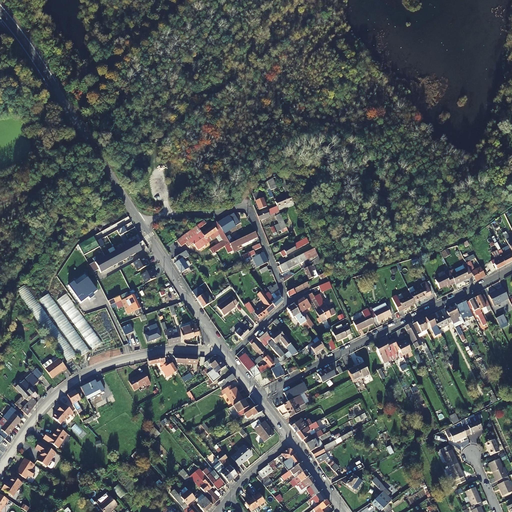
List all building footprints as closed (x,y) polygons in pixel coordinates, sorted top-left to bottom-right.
[(288,179),(302,175),(301,170),(283,175),(289,191),(290,194),(295,192),(292,184),(290,185),(288,179)] [(276,206),(277,207),(287,203),(285,197),(288,196),(286,192),(289,191),(283,175),(282,174),(273,178),(275,180),(280,179),(286,195),(280,198),(279,196),(273,198),(276,206)] [(267,182),(270,191),(277,188),(272,178),(267,182)] [(267,182),(264,184),(266,190),(267,190),(270,199),(273,197),(270,191),(267,182)] [(260,191),(253,194),(259,210),(266,207),(260,191)] [(288,196),(285,197),(287,203),(293,201),(290,194),(289,191),(286,192),(288,196)] [(277,232),(280,231),(286,228),(279,211),(278,211),(277,211),(276,207),(257,215),(259,221),(269,216),(276,213),(277,215),(275,216),(278,224),(274,225),(277,232)] [(217,224),(224,234),(228,231),(224,226),(235,220),(232,215),(217,224)] [(200,230),(199,229),(206,224),(204,221),(177,241),(180,245),(200,230)] [(209,250),(212,254),(215,252),(224,247),(229,244),(226,238),(224,234),(217,224),(216,222),(212,225),(213,226),(209,229),(216,237),(219,235),(223,242),(209,250)] [(180,245),(181,247),(185,244),(188,247),(193,244),(197,249),(204,244),(205,245),(216,237),(209,229),(202,234),(200,230),(180,245)] [(508,233),(507,231),(502,233),(511,250),(511,252),(511,239),(510,240),(507,234),(508,233)] [(255,232),(233,242),(232,243),(230,244),(233,252),(237,250),(236,248),(257,237),(255,232)] [(283,258),(309,243),(306,238),(280,252),(283,258)] [(135,241),(125,246),(131,257),(141,251),(135,241)] [(131,257),(125,246),(115,252),(121,262),(131,257)] [(444,257),(450,254),(447,248),(441,251),(444,257)] [(305,266),(306,266),(319,257),(314,249),(286,263),(280,265),(279,266),(282,272),(309,259),(309,260),(304,263),(305,266)] [(497,270),(504,266),(500,256),(498,251),(493,254),(495,259),(493,260),(489,251),(487,249),(485,250),(493,265),(494,265),(497,270)] [(511,252),(511,250),(500,256),(504,266),(511,261),(511,256),(511,255),(511,254),(511,252)] [(185,259),(189,256),(186,251),(174,258),(177,262),(175,263),(181,273),(188,269),(182,259),(184,257),(185,259)] [(250,257),(255,255),(254,251),(253,251),(243,256),(244,260),(250,257)] [(121,262),(115,252),(105,258),(110,268),(121,262)] [(252,258),(257,268),(268,263),(263,253),(252,258)] [(110,268),(105,258),(102,259),(99,255),(92,259),(94,262),(88,265),(93,273),(98,270),(100,273),(110,268)] [(476,258),(474,255),(464,260),(468,267),(472,276),(473,276),(476,281),(486,276),(480,267),(475,270),(470,261),(476,258)] [(312,272),(315,271),(313,266),(321,262),(319,257),(306,266),(304,268),(309,280),(314,277),(312,272)] [(146,262),(143,258),(133,263),(137,272),(149,265),(147,262),(146,262)] [(455,283),(455,284),(472,276),(468,267),(451,275),(455,283)] [(145,284),(155,279),(153,274),(154,273),(152,270),(141,275),(145,284)] [(447,285),(449,284),(450,286),(455,283),(451,275),(449,271),(444,273),(445,275),(435,280),(440,289),(447,285)] [(293,276),(291,274),(283,278),(284,282),(293,276)] [(73,283),(67,287),(80,304),(88,299),(89,301),(94,297),(92,295),(96,292),(87,279),(76,287),(73,283)] [(309,287),(307,282),(287,293),(289,297),(309,287)] [(420,284),(422,288),(410,294),(411,295),(414,303),(431,294),(425,282),(420,284)] [(268,288),(272,295),(279,291),(276,284),(273,286),(274,287),(272,288),(271,286),(268,288)] [(33,296),(24,285),(16,291),(25,303),(33,296)] [(204,294),(199,287),(192,292),(203,309),(208,305),(212,302),(206,293),(204,294)] [(320,290),(319,287),(310,290),(312,294),(312,295),(316,300),(316,301),(326,320),(331,317),(320,296),(322,295),(321,293),(320,290)] [(508,298),(503,288),(488,295),(493,306),(508,298)] [(133,290),(119,297),(120,300),(127,296),(128,298),(124,299),(125,301),(123,301),(123,300),(121,301),(124,309),(133,305),(131,302),(136,300),(134,295),(136,294),(133,290)] [(47,311),(54,306),(56,310),(59,309),(49,293),(40,299),(47,311)] [(57,299),(66,312),(75,305),(66,293),(57,299)] [(414,303),(411,295),(399,300),(397,295),(392,297),(399,311),(415,304),(414,303)] [(474,299),(482,315),(488,312),(486,308),(487,307),(481,296),(481,297),(480,295),(474,299)] [(230,298),(218,306),(224,315),(236,307),(235,306),(238,304),(233,296),(230,298)] [(118,303),(121,310),(122,312),(129,309),(131,314),(134,312),(136,317),(143,314),(136,300),(131,302),(133,305),(124,309),(121,301),(120,300),(119,297),(107,302),(110,306),(118,303)] [(310,328),(313,326),(313,325),(303,311),(311,307),(305,298),(294,304),(300,313),(302,318),(303,318),(306,321),(310,328)] [(462,317),(462,319),(472,314),(469,310),(466,303),(464,299),(454,304),(462,317)] [(482,315),(474,299),(466,303),(469,310),(472,308),(476,316),(477,316),(483,326),(487,324),(482,315)] [(316,312),(322,322),(326,320),(316,301),(314,302),(314,303),(313,303),(318,311),(316,312)] [(244,304),(250,314),(254,311),(248,302),(244,304)] [(110,306),(113,314),(121,310),(118,303),(110,306)] [(301,325),(306,321),(303,318),(302,318),(300,313),(294,304),(286,309),(287,309),(293,318),(295,317),(300,325),(301,325)] [(250,314),(256,322),(267,314),(266,313),(269,310),(265,305),(254,313),(253,312),(250,314)] [(369,313),(374,323),(377,321),(378,322),(391,316),(387,307),(374,313),(373,311),(369,313)] [(457,318),(459,317),(455,307),(446,312),(448,315),(452,322),(453,324),(459,321),(457,318)] [(369,313),(367,310),(362,312),(364,317),(353,322),(357,331),(374,323),(369,313)] [(141,321),(146,320),(145,315),(132,320),(135,327),(142,325),(141,321)] [(431,315),(422,320),(427,330),(430,328),(435,337),(437,336),(440,343),(441,343),(445,351),(448,350),(444,342),(438,331),(434,321),(431,315)] [(449,325),(448,324),(452,322),(448,315),(445,317),(444,316),(434,321),(438,331),(449,325)] [(496,318),(499,325),(506,322),(503,315),(496,318)] [(462,317),(459,317),(457,318),(459,321),(453,324),(454,327),(464,322),(462,319),(462,317)] [(273,323),(277,328),(281,325),(277,319),(276,319),(273,323)] [(422,320),(416,323),(421,333),(426,330),(427,330),(422,320)] [(199,336),(198,331),(196,325),(195,325),(193,321),(189,322),(190,326),(191,326),(194,337),(199,336)] [(310,328),(306,321),(301,325),(306,331),(310,328)] [(411,325),(416,335),(417,335),(421,333),(416,323),(411,325)] [(408,331),(419,352),(424,350),(420,344),(416,335),(411,325),(411,324),(404,327),(407,332),(408,331)] [(148,328),(149,332),(144,334),(147,343),(161,337),(156,325),(148,328)] [(180,330),(183,341),(194,337),(191,326),(190,326),(180,330)] [(239,328),(235,332),(242,340),(249,333),(244,327),(240,330),(239,328)] [(343,328),(333,333),(337,342),(347,337),(347,336),(351,334),(348,327),(343,329),(343,328)] [(101,342),(92,330),(83,337),(92,349),(101,342)] [(180,343),(177,333),(174,334),(173,331),(172,330),(163,332),(164,336),(165,337),(166,336),(168,344),(170,344),(170,345),(180,343)] [(260,342),(265,347),(273,340),(271,338),(264,330),(256,338),(259,341),(260,342)] [(280,341),(289,352),(284,355),(288,359),(291,357),(298,353),(290,343),(282,334),(280,331),(275,335),(280,341)] [(407,332),(418,353),(419,352),(408,331),(407,332)] [(68,339),(80,357),(89,351),(78,333),(68,339)] [(273,340),(275,344),(280,341),(275,335),(271,338),(273,340)] [(336,349),(331,339),(328,340),(333,350),(336,349)] [(396,345),(394,339),(381,346),(389,362),(396,358),(397,361),(399,360),(396,352),(399,350),(396,345)] [(273,340),(265,347),(267,349),(270,347),(280,357),(284,354),(275,344),(273,340)] [(309,345),(302,350),(305,354),(309,351),(312,356),(315,353),(315,354),(324,348),(319,341),(315,345),(310,347),(309,345)] [(265,357),(267,356),(255,342),(252,345),(260,355),(262,354),(263,355),(265,357)] [(401,345),(400,343),(396,345),(399,350),(402,357),(411,352),(406,342),(401,345)] [(423,345),(422,343),(420,344),(424,350),(429,361),(432,359),(425,344),(423,345)] [(71,345),(61,348),(65,360),(75,357),(71,345)] [(376,348),(384,364),(389,362),(381,346),(376,348)] [(238,359),(246,352),(243,349),(236,356),(238,359)] [(14,365),(20,361),(12,352),(7,357),(14,365)] [(248,372),(254,366),(252,364),(249,359),(245,354),(238,359),(248,372)] [(198,358),(177,356),(177,360),(182,360),(182,361),(186,361),(186,364),(197,365),(198,358)] [(274,364),(267,356),(263,359),(268,365),(259,369),(260,371),(259,372),(258,371),(254,373),(256,376),(271,368),(270,367),(274,364)] [(43,368),(50,377),(61,369),(65,367),(58,357),(52,362),(49,359),(48,358),(40,364),(43,368)] [(161,368),(168,378),(178,372),(172,363),(168,366),(167,364),(166,364),(165,363),(163,357),(147,360),(149,366),(160,364),(162,367),(161,368)] [(204,358),(200,358),(199,366),(203,366),(206,369),(203,371),(206,375),(223,363),(221,361),(219,359),(212,359),(204,364),(204,358)] [(8,362),(4,366),(9,372),(13,368),(8,362)] [(374,365),(381,380),(385,378),(381,369),(380,370),(379,368),(383,366),(381,362),(374,365)] [(206,375),(210,379),(213,383),(219,378),(216,374),(225,367),(223,363),(206,375)] [(361,378),(361,379),(369,375),(364,363),(356,367),(361,378)] [(271,369),(276,379),(284,375),(282,370),(280,365),(271,369)] [(322,383),(336,376),(331,367),(328,369),(323,372),(318,374),(322,383)] [(352,379),(353,382),(361,378),(356,367),(348,371),(352,379)] [(230,382),(236,379),(227,368),(224,370),(226,374),(223,377),(225,380),(218,385),(220,388),(230,382)] [(133,379),(128,382),(135,391),(146,384),(147,386),(151,384),(144,373),(134,379),(133,379)] [(184,382),(192,377),(190,373),(181,377),(184,382)] [(36,380),(31,374),(19,384),(26,392),(33,400),(38,396),(29,386),(36,380)] [(81,388),(85,397),(100,390),(101,392),(104,390),(99,380),(96,382),(95,381),(81,388)] [(13,386),(22,396),(26,392),(19,384),(17,381),(13,386)] [(288,401),(308,391),(303,382),(284,393),(288,401)] [(233,406),(243,401),(235,388),(234,389),(232,386),(221,392),(224,396),(226,395),(233,406)] [(67,396),(78,414),(81,412),(82,412),(77,403),(84,399),(78,390),(76,391),(75,391),(67,396)] [(29,413),(37,403),(35,401),(33,400),(26,392),(22,396),(28,402),(21,410),(27,416),(30,414),(29,413)] [(288,413),(304,405),(299,396),(283,404),(288,413)] [(15,404),(20,409),(22,407),(20,404),(23,401),(21,398),(15,404)] [(249,407),(244,400),(243,401),(233,406),(239,417),(244,415),(249,411),(247,408),(249,407)] [(304,405),(288,413),(290,418),(300,413),(307,409),(305,404),(304,405)] [(73,413),(64,405),(62,408),(61,407),(57,412),(58,412),(52,418),(60,426),(69,416),(71,417),(73,415),(73,413)] [(246,422),(239,426),(242,430),(251,425),(259,420),(265,417),(257,407),(249,411),(244,415),(249,422),(247,424),(246,422)] [(302,416),(312,411),(310,408),(307,409),(300,413),(302,416)] [(5,416),(0,411),(0,415),(1,417),(3,418),(14,428),(23,417),(16,411),(10,418),(6,414),(5,416)] [(455,413),(449,416),(453,424),(459,421),(455,413)] [(0,435),(4,440),(14,428),(3,418),(0,421),(0,435)] [(306,426),(307,427),(315,423),(313,419),(304,423),(301,419),(296,423),(293,419),(288,423),(296,434),(306,426)] [(264,424),(263,424),(259,420),(251,425),(265,443),(274,435),(271,430),(269,431),(264,424)] [(463,427),(467,436),(471,433),(472,434),(482,430),(478,421),(467,425),(468,426),(467,426),(464,420),(460,422),(463,427)] [(318,427),(317,425),(316,422),(315,423),(307,427),(306,426),(296,434),(302,442),(303,441),(306,444),(323,435),(321,431),(315,434),(315,432),(314,431),(313,430),(318,427)] [(201,426),(209,436),(212,434),(204,424),(201,426)] [(467,436),(463,427),(450,433),(448,430),(445,431),(449,441),(453,440),(454,442),(467,437),(467,436)] [(154,437),(156,440),(158,437),(156,435),(158,432),(154,428),(153,430),(150,433),(154,437)] [(324,447),(320,449),(312,453),(314,458),(325,452),(324,451),(340,442),(360,431),(358,428),(349,433),(341,437),(331,443),(324,447)] [(67,435),(58,429),(55,433),(54,433),(54,434),(52,436),(52,437),(52,438),(46,434),(43,439),(58,449),(67,435)] [(242,430),(239,432),(244,438),(247,436),(242,430)] [(310,453),(310,452),(319,447),(316,442),(320,440),(321,439),(322,441),(331,436),(329,432),(323,435),(306,444),(310,453)] [(331,443),(341,437),(339,434),(335,436),(336,438),(333,439),(332,438),(329,439),(331,443)] [(494,440),(485,444),(490,456),(499,452),(494,440)] [(47,467),(56,453),(39,442),(35,449),(43,454),(41,456),(40,455),(37,461),(47,467)] [(237,450),(239,452),(231,458),(239,467),(246,461),(244,459),(246,458),(247,458),(251,455),(243,445),(237,450)] [(451,450),(451,451),(448,446),(439,451),(441,455),(443,455),(449,468),(457,464),(451,450)] [(268,465),(269,466),(257,474),(259,476),(263,480),(265,478),(283,466),(282,464),(294,455),(291,451),(288,451),(277,459),(280,463),(277,465),(274,461),(268,465)] [(225,456),(223,453),(216,458),(216,459),(221,465),(233,480),(237,476),(232,470),(229,466),(229,467),(224,461),(228,459),(225,456)] [(333,457),(330,460),(326,454),(315,459),(319,465),(325,461),(326,463),(335,472),(343,465),(340,462),(342,461),(337,455),(334,458),(333,457)] [(287,468),(293,464),(295,468),(300,464),(294,455),(282,464),(283,466),(286,469),(287,468)] [(353,460),(355,463),(351,465),(355,472),(364,468),(358,457),(353,460)] [(32,469),(35,465),(25,459),(21,463),(22,464),(21,466),(16,473),(26,479),(28,475),(31,477),(35,472),(32,469)] [(219,475),(218,477),(226,486),(233,480),(221,465),(216,459),(213,461),(217,465),(214,468),(219,475)] [(499,460),(489,464),(496,481),(498,481),(506,477),(499,460)] [(141,467),(155,483),(158,480),(145,464),(141,467)] [(298,473),(300,475),(306,471),(300,464),(295,468),(289,472),(282,477),(284,481),(292,475),(293,477),(298,473)] [(456,485),(465,481),(457,464),(449,468),(452,474),(455,481),(454,482),(456,485)] [(204,475),(199,469),(195,473),(200,479),(204,475)] [(225,486),(214,471),(210,474),(206,469),(202,472),(218,491),(225,486)] [(190,478),(183,470),(179,473),(187,482),(191,479),(190,478)] [(295,482),(297,486),(310,477),(306,471),(300,475),(294,480),(295,482)] [(195,473),(191,477),(205,494),(204,495),(214,505),(219,500),(211,490),(213,488),(208,481),(209,481),(204,475),(200,479),(195,473)] [(266,489),(271,485),(265,478),(263,480),(259,476),(256,478),(266,489)] [(353,476),(341,481),(356,492),(362,482),(353,476)] [(506,477),(498,481),(499,484),(498,485),(503,496),(511,492),(511,490),(508,480),(509,480),(508,476),(506,477)] [(22,482),(13,477),(8,483),(6,482),(2,489),(13,497),(22,482)] [(301,491),(306,488),(307,490),(315,484),(310,477),(297,486),(296,486),(297,488),(298,487),(301,491)] [(391,501),(392,500),(388,496),(383,492),(386,489),(375,478),(371,482),(382,493),(372,503),(381,511),(391,501)] [(165,481),(163,483),(169,491),(172,489),(165,481)] [(120,499),(127,493),(119,484),(112,489),(120,499)] [(310,498),(311,500),(321,493),(315,484),(307,490),(306,491),(311,497),(310,498)] [(192,505),(192,503),(195,500),(187,490),(185,488),(182,492),(181,493),(179,496),(181,498),(189,508),(192,505)] [(472,507),(481,503),(475,488),(465,492),(472,507)] [(179,496),(174,491),(170,494),(185,511),(183,511),(192,511),(189,508),(181,498),(179,496)] [(314,500),(318,507),(326,501),(321,493),(311,500),(308,502),(310,503),(314,500)] [(0,511),(8,500),(0,494),(0,511)] [(252,499),(245,504),(250,511),(251,511),(258,508),(265,503),(259,495),(252,499)] [(203,511),(206,511),(212,507),(205,498),(204,499),(201,496),(196,501),(199,504),(197,505),(203,511)] [(111,498),(99,507),(103,511),(109,511),(117,505),(111,498)] [(320,511),(330,505),(326,501),(318,507),(311,511),(320,511)] [(472,507),(468,508),(470,511),(472,510),(472,511),(482,511),(480,506),(482,506),(481,503),(472,507)]
